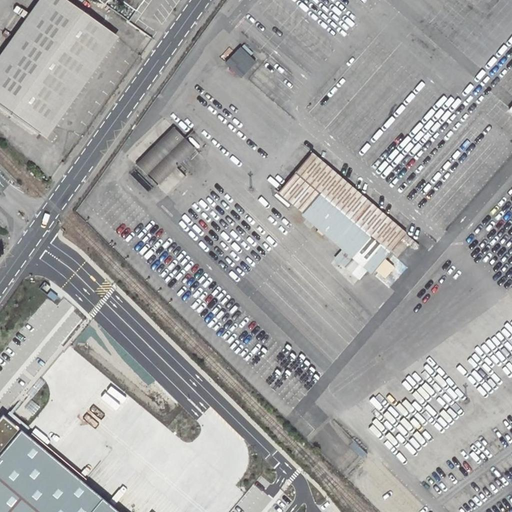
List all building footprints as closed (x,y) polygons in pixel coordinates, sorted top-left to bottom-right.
[(51,0),(0,71),(0,84),(60,0),(51,0)] [(105,27),(66,0),(60,0),(0,84),(0,105),(39,133),(47,121),(42,117),(105,27)] [(120,0),(136,11),(143,0),(120,0)] [(42,117),(47,121),(111,32),(105,27),(42,117)] [(241,47),(226,63),(243,78),(258,62),(241,47)] [(159,142),(179,163),(194,149),(173,128),(159,142)] [(151,149),(171,170),(179,163),(159,142),(151,149)] [(137,163),(157,184),(171,170),(151,149),(137,163)] [(278,191),(372,272),(406,233),(311,152),(278,191)] [(0,453),(21,429),(4,415),(0,419),(0,453)] [(0,453),(0,511),(121,511),(107,500),(21,429),(0,453)]
